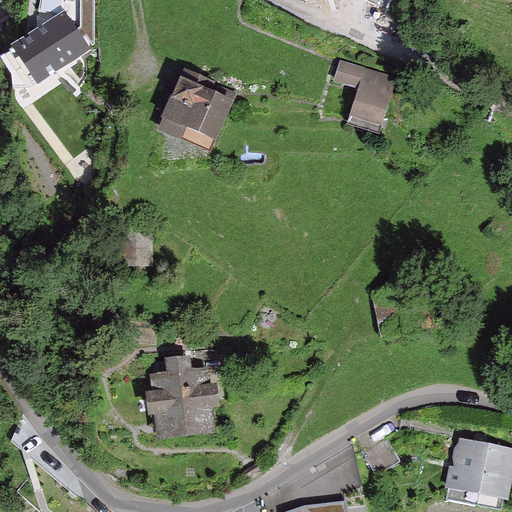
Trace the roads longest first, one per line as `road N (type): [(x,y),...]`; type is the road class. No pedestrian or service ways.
road 1 (residential): [(0,360),(109,495),(159,511),(225,504),(428,394),(511,406)]
road 2 (residential): [(278,0),(511,110)]
